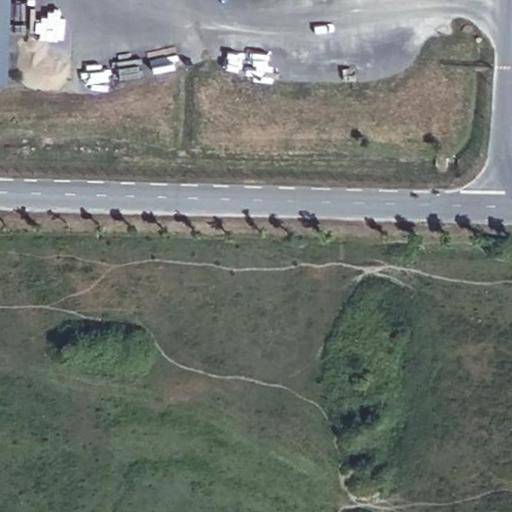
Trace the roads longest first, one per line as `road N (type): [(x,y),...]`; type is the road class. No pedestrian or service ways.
road 1 (unclassified): [(504,201),(0,187)]
road 2 (unclassified): [(511,0),(504,201)]
road 3 (unknown): [(256,0),(400,0)]
